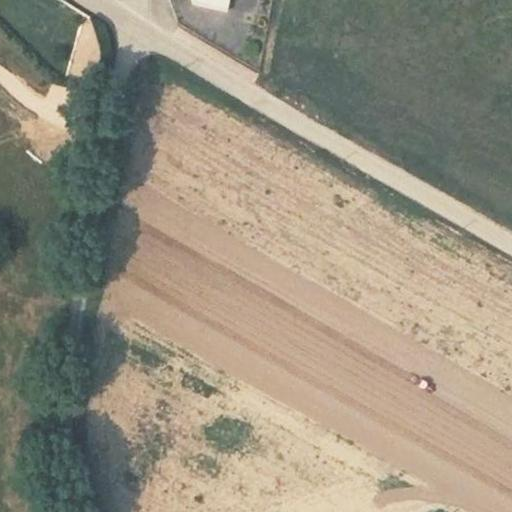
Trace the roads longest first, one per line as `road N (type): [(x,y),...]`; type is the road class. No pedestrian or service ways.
road 1 (track): [(142,0),(77,312),(69,465),(83,511)]
road 2 (unclassified): [(96,0),(511,244)]
